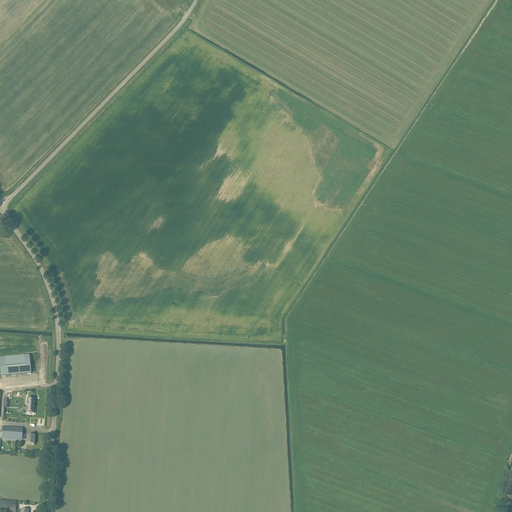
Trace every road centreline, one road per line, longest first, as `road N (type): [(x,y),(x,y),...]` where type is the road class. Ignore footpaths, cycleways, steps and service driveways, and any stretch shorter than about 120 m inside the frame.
road 1 (unclassified): [(46,511),(58,333),(33,258),(0,211)]
road 2 (unclassified): [(0,208),(197,0)]
